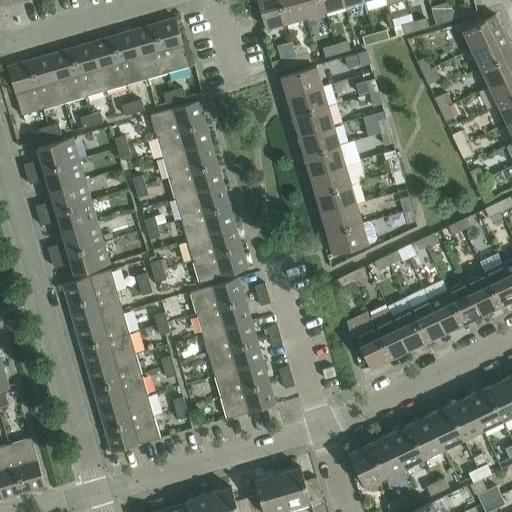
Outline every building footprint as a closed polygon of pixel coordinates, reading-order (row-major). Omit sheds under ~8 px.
[(286,22),(279,0),(257,0),(265,28),(286,22)] [(300,0),(279,0),(286,22),(305,17),(300,0)] [(321,0),(300,0),(305,17),(325,11),(321,0)] [(343,0),(321,0),(325,11),(345,5),(343,0)] [(465,7),(453,10),(455,19),(467,15),(465,7)] [(455,19),(453,10),(441,14),(443,22),(455,19)] [(462,30),(472,49),(504,34),(495,14),(462,30)] [(175,18),(153,24),(168,73),(189,66),(175,18)] [(426,18),(414,22),(416,30),(428,27),(426,18)] [(416,30),(414,22),(401,25),(404,34),(416,30)] [(153,24),(133,30),(147,79),(168,73),(153,24)] [(133,30),(112,36),(126,85),(147,79),(133,30)] [(386,30),(374,33),(377,42),(389,38),(386,30)] [(377,42),(374,33),(362,37),(365,45),(377,42)] [(511,50),(504,34),(472,49),(480,68),(511,52),(511,50)] [(112,36),(91,42),(105,91),(126,85),(112,36)] [(347,41),(335,45),(337,53),(350,50),(347,41)] [(91,42),(70,48),(85,97),(105,91),(91,42)] [(337,53),(335,45),(323,48),(325,57),(337,53)] [(70,48),(50,54),(64,103),(85,97),(70,48)] [(366,51),(358,54),(361,66),(370,64),(366,51)] [(511,52),(480,68),(489,86),(511,75),(511,52)] [(308,53),(296,56),(298,65),(310,61),(308,53)] [(50,54),(29,60),(43,109),(64,103),(50,54)] [(347,57),(344,58),(347,68),(360,64),(356,54),(347,57)] [(284,60),(286,68),(298,65),(296,56),(284,60)] [(417,61),(422,73),(431,69),(425,57),(417,61)] [(43,109),(29,60),(7,67),(21,115),(43,109)] [(281,76),(287,96),(322,86),(316,66),(281,76)] [(431,69),(422,73),(428,84),(436,80),(431,69)] [(511,75),(489,86),(498,104),(511,97),(511,75)] [(369,92),(369,94),(378,91),(374,79),(366,82),(369,92)] [(366,82),(356,84),(359,95),(369,92),(366,82)] [(322,86),(287,96),(293,116),(327,106),(322,86)] [(183,88),(173,90),(176,101),(186,98),(183,88)] [(176,101),(173,90),(163,93),(166,104),(176,101)] [(378,91),(369,94),(373,106),(381,103),(378,91)] [(435,98),(440,109),(448,106),(443,94),(435,98)] [(511,97),(498,104),(507,123),(511,120),(511,97)] [(141,100),(131,103),(134,113),(144,110),(141,100)] [(150,115),(156,137),(205,122),(199,100),(150,115)] [(134,113),(131,103),(122,105),(125,116),(134,113)] [(327,106),(293,116),(299,136),(333,125),(327,106)] [(448,106),(440,109),(446,121),(454,117),(448,106)] [(100,112),(90,115),(93,125),(103,122),(100,112)] [(93,125),(90,115),(80,117),(83,128),(93,125)] [(377,121),(381,133),(389,130),(386,118),(377,121)] [(205,122),(156,137),(162,157),(211,143),(205,122)] [(58,124),(48,127),(51,137),(61,134),(58,124)] [(333,125),(299,136),(304,155),(339,145),(333,125)] [(51,137),(48,127),(39,129),(42,140),(51,137)] [(389,130),(381,133),(384,145),(393,143),(389,130)] [(452,135),(458,146),(466,142),(460,131),(452,135)] [(114,138),(117,148),(127,145),(125,135),(114,138)] [(37,148),(43,169),(79,159),(72,137),(37,148)] [(466,142),(458,146),(463,158),(471,154),(466,142)] [(211,143),(162,157),(168,178),(217,164),(211,143)] [(127,145),(117,148),(120,158),(130,155),(127,145)] [(339,145),(304,155),(310,175),(344,165),(339,145)] [(389,160),(392,172),(401,170),(397,157),(389,160)] [(79,159),(43,169),(49,190),(85,180),(79,159)] [(389,160),(383,162),(386,174),(392,172),(389,160)] [(23,165),(26,175),(37,171),(34,162),(23,165)] [(217,164),(168,178),(175,199),(223,185),(217,164)] [(344,165),(310,175),(316,194),(350,184),(344,165)] [(470,172),(475,183),(483,179),(478,168),(470,172)] [(123,169),(112,172),(114,178),(120,181),(126,179),(123,169)] [(401,170),(392,172),(396,184),(404,182),(401,170)] [(37,171),(26,175),(29,184),(39,181),(37,171)] [(132,178),(135,188),(145,185),(143,175),(132,178)] [(483,179),(475,183),(481,194),(489,191),(483,179)] [(85,180),(49,190),(55,211),(91,201),(85,180)] [(350,184),(316,194),(321,214),(356,204),(350,184)] [(145,185),(135,188),(138,198),(148,195),(145,185)] [(223,185),(175,199),(181,219),(229,205),(223,185)] [(400,199),(404,211),(412,209),(409,197),(400,199)] [(508,198),(496,203),(500,211),(511,206),(508,198)] [(91,201),(55,211),(61,232),(97,221),(91,201)] [(35,206),(38,216),(49,213),(46,203),(35,206)] [(500,211),(496,203),(485,209),(489,217),(500,211)] [(356,204),(321,214),(327,233),(362,223),(356,204)] [(229,205),(181,219),(187,240),(235,226),(229,205)] [(412,209),(404,211),(407,223),(416,221),(412,209)] [(49,213),(38,216),(41,226),(52,223),(49,213)] [(471,215),(460,221),(463,229),(475,223),(471,215)] [(144,219),(147,229),(157,226),(155,216),(144,219)] [(97,221),(61,232),(68,252),(103,242),(97,221)] [(362,223),(327,233),(333,254),(368,244),(367,243),(374,241),(376,238),(372,224),(368,221),(362,223)] [(463,229),(460,221),(448,226),(452,234),(463,229)] [(157,226),(147,229),(150,239),(160,236),(157,226)] [(235,226),(187,240),(193,261),(241,247),(235,226)] [(434,233),(423,239),(426,247),(438,241),(434,233)] [(426,247),(423,239),(411,244),(415,252),(426,247)] [(103,242),(68,252),(74,274),(109,264),(103,242)] [(47,248),(50,257),(61,254),(58,245),(47,248)] [(241,247),(193,261),(199,283),(248,269),(241,247)] [(397,251),(386,256),(390,264),(401,259),(397,251)] [(61,254),(50,257),(53,267),(64,264),(61,254)] [(390,264),(386,256),(374,262),(378,270),(390,264)] [(511,259),(503,264),(511,282),(511,259)] [(150,263),(153,273),(163,269),(161,260),(150,263)] [(511,282),(503,264),(485,273),(500,305),(511,299),(511,282)] [(360,268),(349,274),(353,282),(364,276),(360,268)] [(163,269),(153,273),(156,282),(166,279),(163,269)] [(62,284),(69,306),(117,292),(111,270),(62,284)] [(136,275),(139,285),(150,282),(147,272),(136,275)] [(485,273),(466,281),(482,314),(500,305),(485,273)] [(353,282),(349,274),(338,279),(341,287),(353,282)] [(190,292),(196,314),(245,299),(238,278),(190,292)] [(466,281),(447,290),(463,323),(482,314),(466,281)] [(150,282),(139,285),(142,295),(152,292),(150,282)] [(254,286),(257,296),(268,293),(265,283),(254,286)] [(447,290),(429,299),(444,332),(463,323),(447,290)] [(117,292),(69,306),(75,327),(123,312),(117,292)] [(268,293),(257,296),(260,306),(270,303),(268,293)] [(245,299),(196,314),(202,334),(251,320),(245,299)] [(429,299),(411,308),(426,340),(444,332),(429,299)] [(374,325),(374,326),(389,358),(408,349),(392,317),(388,308),(370,316),(374,325)] [(411,308),(392,317),(408,349),(426,340),(411,308)] [(123,312),(75,327),(81,347),(129,333),(123,312)] [(154,315),(157,325),(167,322),(165,312),(154,315)] [(251,320),(202,334),(208,355),(257,341),(251,320)] [(167,322),(157,325),(160,335),(170,332),(167,322)] [(266,327),(269,337),(280,334),(277,324),(266,327)] [(389,358),(374,326),(354,335),(370,367),(389,358)] [(129,333),(81,347),(87,368),(135,354),(129,333)] [(280,334),(269,337),(272,347),(283,344),(280,334)] [(257,341),(208,355),(214,376),(263,362),(257,341)] [(135,354),(87,368),(93,389),(141,375),(135,354)] [(160,358),(163,368),(174,365),(171,355),(160,358)] [(263,362),(214,376),(220,397),(269,382),(263,362)] [(2,365),(0,365),(0,389),(9,386),(2,365)] [(174,365),(163,368),(166,378),(176,375),(174,365)] [(279,369),(281,379),(292,376),(289,366),(279,369)] [(141,375),(93,389),(99,410),(147,395),(141,375)] [(292,376),(281,379),(284,388),(295,385),(292,376)] [(511,390),(506,378),(486,387),(502,420),(511,415),(511,390)] [(269,382),(220,397),(227,419),(275,404),(269,382)] [(486,387),(467,396),(483,429),(502,420),(486,387)] [(147,395),(99,410),(105,430),(153,416),(147,395)] [(467,396),(448,405),(463,439),(483,429),(467,396)] [(172,400),(175,410),(186,407),(183,397),(172,400)] [(448,405),(428,415),(443,448),(463,439),(448,405)] [(186,407),(175,410),(178,419),(189,416),(186,407)] [(428,415),(408,425),(423,458),(443,448),(428,415)] [(153,416),(105,430),(111,452),(160,438),(153,416)] [(408,425),(388,434),(404,467),(423,458),(408,425)] [(388,434),(369,443),(385,476),(404,467),(388,434)] [(31,438),(9,444),(23,493),(45,486),(31,438)] [(385,476),(369,443),(348,453),(364,486),(385,476)] [(9,444),(0,446),(0,490),(2,499),(23,493),(9,444)] [(487,464),(477,468),(482,478),(491,474),(487,464)] [(300,467),(277,474),(288,511),(311,505),(323,501),(316,477),(304,481),(300,467)] [(482,478),(477,468),(468,473),(473,483),(482,478)] [(258,494),(247,497),(250,511),(286,511),(288,511),(277,474),(254,480),(258,494)] [(444,477),(435,482),(440,492),(449,487),(444,477)] [(440,492),(435,482),(426,486),(430,496),(440,492)] [(496,485),(487,490),(491,499),(501,495),(496,485)] [(231,487),(208,494),(213,511),(250,511),(247,497),(235,501),(231,487)] [(477,494),(481,504),(491,499),(487,490),(477,494)] [(213,511),(208,494),(186,500),(189,511),(213,511)] [(501,495),(491,499),(495,508),(505,504),(501,495)] [(405,496),(396,500),(401,510),(410,506),(405,496)] [(491,499),(481,504),(485,511),(487,511),(495,508),(491,499)] [(189,511),(186,500),(185,501),(186,504),(162,511),(161,510),(153,511),(189,511)] [(396,511),(401,510),(396,500),(387,505),(390,511),(396,511)] [(326,511),(323,501),(311,505),(313,511),(326,511)] [(410,511),(436,511),(432,502),(410,511)]
